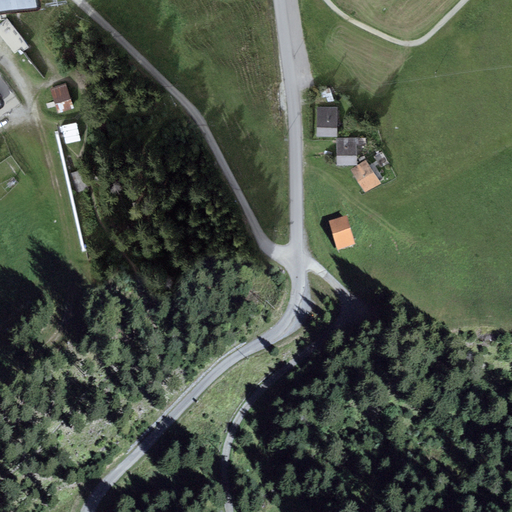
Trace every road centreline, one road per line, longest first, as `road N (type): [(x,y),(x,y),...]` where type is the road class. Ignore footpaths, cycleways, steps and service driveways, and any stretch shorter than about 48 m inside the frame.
road 1 (track): [(230,511),(228,441),(246,404),(335,333),(346,306),(342,291),(318,269),(265,247),(194,119),(82,0)]
road 2 (unclassified): [(87,511),(134,450),(288,321),(299,182)]
road 3 (unclassified): [(279,0),(299,182)]
road 4 (track): [(325,0),(351,22),(412,46),(465,0)]
